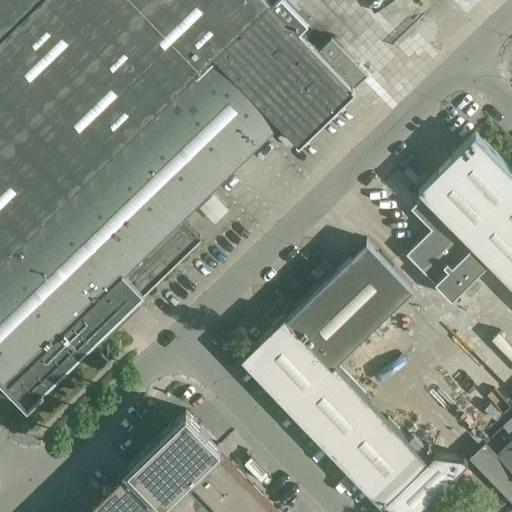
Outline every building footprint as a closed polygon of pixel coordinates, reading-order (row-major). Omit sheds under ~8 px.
[(0,0),(0,375),(28,404),(99,335),(104,340),(133,312),(128,307),(201,237),(180,216),(280,119),(299,139),(362,78),(367,73),(331,36),(319,48),(298,27),(307,18),(289,0),(0,0)] [(407,252),(438,282),(451,296),(489,259),(511,283),(511,169),(475,132),(418,188),(424,194),(412,206),(432,227),(407,252)] [(423,462),(331,365),(412,285),(366,239),(245,356),(383,500),(395,511),(412,511),(467,458),(463,454),(435,451),(423,462)] [(222,446),(186,409),(128,466),(119,475),(81,511),(281,511),(220,448),(222,446)] [(469,456),(511,500),(511,440),(499,454),(485,440),(469,456)]
